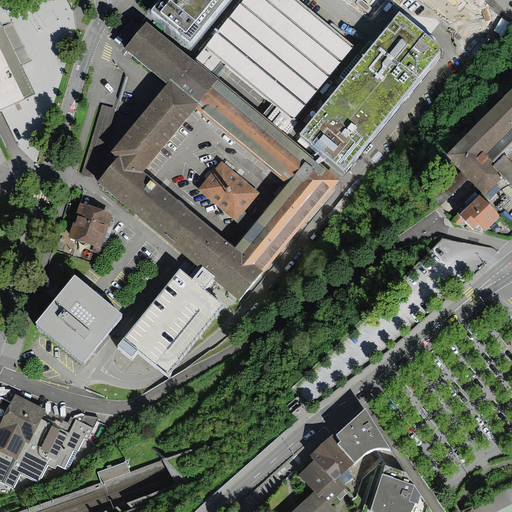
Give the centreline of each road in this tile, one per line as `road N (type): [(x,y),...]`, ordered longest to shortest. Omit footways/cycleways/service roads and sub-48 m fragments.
road 1 (unclassified): [(120,407),(416,235),(494,243),(511,255)]
road 2 (tertiary): [(109,0),(80,68),(0,333)]
road 3 (primary): [(215,511),(360,391)]
road 4 (primary): [(360,391),(504,272)]
road 5 (unclassified): [(360,391),(243,511)]
